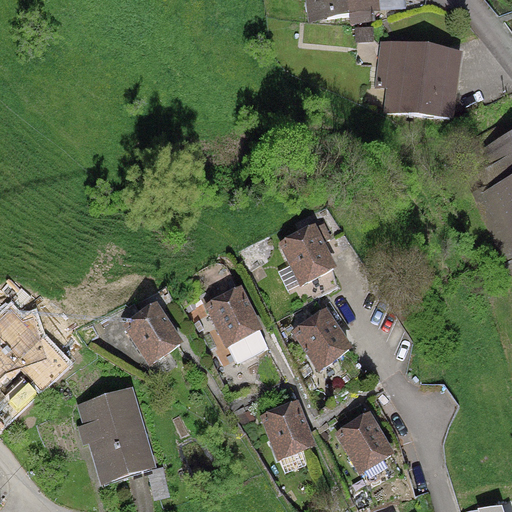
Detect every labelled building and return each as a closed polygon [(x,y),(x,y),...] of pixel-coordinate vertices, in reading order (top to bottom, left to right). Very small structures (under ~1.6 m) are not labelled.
[(306,0),(309,23),(382,13),(379,0),(306,0)] [(464,50),(382,39),(376,87),(388,89),(385,112),(454,121),(464,50)] [(511,131),(481,144),(499,182),(511,176),(511,131)] [(511,176),(499,182),(476,201),(511,278),(511,176)] [(324,222),(317,226),(324,241),(332,237),(324,222)] [(315,223),(278,242),(290,266),(300,285),(300,286),(338,267),(324,241),(317,226),(315,223)] [(300,285),(290,266),(279,272),(289,291),(300,285)] [(241,285),(204,304),(226,348),(264,329),(241,285)] [(157,302),(122,324),(150,366),(184,344),(157,302)] [(12,303),(0,313),(0,383),(18,365),(42,393),(74,364),(45,333),(36,308),(22,314),(12,303)] [(326,307),(291,331),(319,371),(354,347),(326,307)] [(157,466),(132,387),(77,404),(84,425),(78,427),(84,445),(90,444),(102,483),(157,466)] [(298,400),(259,416),(278,461),(281,460),(301,452),(317,445),(298,400)] [(252,409),(237,416),(241,426),(256,419),(252,409)] [(370,411),(334,432),(360,475),(366,471),(384,460),(396,453),(370,411)] [(307,465),(301,452),(281,460),(286,473),(307,465)] [(388,467),(384,460),(366,471),(370,478),(388,467)] [(164,467),(152,470),(153,474),(149,475),(155,501),(170,497),(164,467)]
